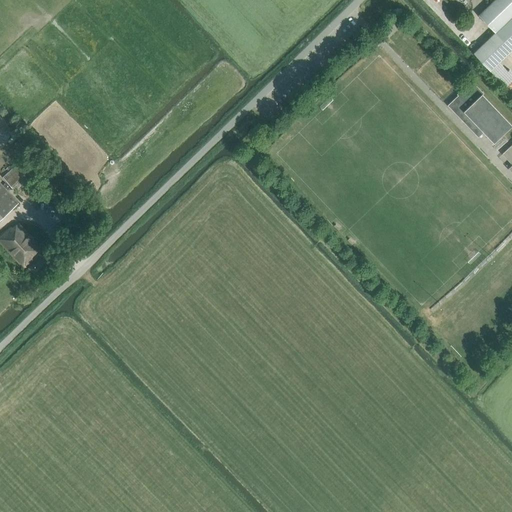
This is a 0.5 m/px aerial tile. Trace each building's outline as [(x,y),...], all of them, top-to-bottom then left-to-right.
[(495,33),(511,50),(511,0),(494,0),(479,16),(495,33)] [(474,54),(491,71),(511,51),(511,50),(495,33),(474,54)] [(329,57),(334,48),(327,45),(323,54),(329,57)] [(448,106),(478,137),(484,132),(494,143),(511,125),(482,94),(484,93),(472,82),(462,92),(461,91),(457,94),(458,96),(448,106)] [(511,145),(502,154),(511,164),(511,169),(510,171),(511,172),(511,145)] [(2,177),(15,191),(44,163),(31,150),(2,177)] [(0,220),(18,204),(0,183),(0,220)] [(28,268),(37,277),(54,261),(45,252),(40,257),(38,255),(44,250),(19,224),(13,229),(11,226),(0,236),(0,243),(24,269),(31,262),(32,264),(28,268)]
